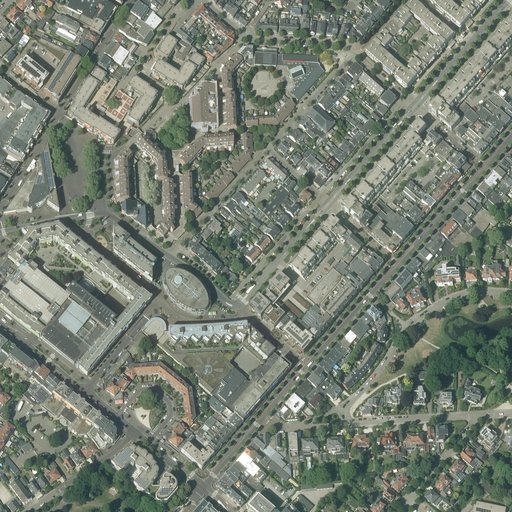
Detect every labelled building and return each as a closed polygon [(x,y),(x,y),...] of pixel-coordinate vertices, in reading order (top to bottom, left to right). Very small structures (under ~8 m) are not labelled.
[(29,10),(32,7),(30,6),(32,4),(30,3),(26,0),(22,0),(21,2),(26,7),(29,10)] [(54,3),(53,3),(50,1),(48,0),(42,0),(41,3),(51,8),(54,3)] [(81,16),(105,28),(106,28),(117,10),(96,0),(75,0),(74,3),(70,2),(67,9),(81,16)] [(139,0),(138,3),(145,7),(149,9),(148,10),(151,13),(155,16),(157,14),(159,12),(161,10),(161,9),(158,6),(153,3),(150,0),(139,0)] [(150,0),(153,3),(158,6),(161,9),(163,8),(165,6),(167,3),(168,2),(165,0),(150,0)] [(226,0),(225,1),(223,1),(218,6),(222,10),(227,4),(231,0),(226,0)] [(233,5),(236,2),(233,0),(232,0),(230,3),(223,11),(226,13),(233,5)] [(286,9),(287,7),(288,7),(277,0),(275,4),(282,9),(283,7),(286,9)] [(377,0),(375,0),(373,2),(384,13),(387,9),(377,0)] [(384,0),(377,0),(387,9),(390,6),(384,0)] [(415,18),(423,9),(412,0),(399,15),(409,23),(412,19),(409,16),(410,14),(415,18)] [(440,11),(449,2),(446,0),(431,0),(430,2),(440,11)] [(475,14),(484,4),(479,0),(470,0),(465,6),(475,14)] [(233,19),(239,11),(237,9),(243,2),(241,1),(239,3),(236,8),(229,16),(233,19)] [(26,7),(21,2),(16,7),(22,12),(26,7)] [(238,3),(236,2),(233,5),(226,13),(229,16),(236,8),(239,3),(238,3)] [(449,2),(440,11),(451,20),(459,11),(449,2)] [(241,25),(244,28),(249,22),(252,18),(251,18),(253,16),(251,15),(256,8),(250,4),(246,9),(249,12),(247,16),(248,16),(247,18),(246,19),(241,25)] [(365,4),(364,6),(369,10),(367,12),(369,14),(370,13),(372,15),(371,16),(376,21),(380,17),(367,6),(365,4)] [(369,4),(367,6),(380,17),(383,14),(377,8),(376,10),(369,4)] [(132,14),(131,16),(136,19),(136,20),(148,28),(154,32),(155,32),(162,23),(161,23),(160,22),(155,16),(151,13),(148,10),(147,11),(140,6),(139,5),(138,5),(137,6),(132,14)] [(461,29),(475,14),(465,6),(462,10),(465,13),(463,15),(459,11),(451,20),(461,29)] [(11,13),(20,21),(24,16),(21,14),(15,8),(14,9),(13,10),(13,11),(11,13)] [(193,24),(198,18),(204,11),(201,8),(181,30),(177,34),(176,35),(181,39),(186,33),(191,28),(191,27),(193,24)] [(423,9),(415,18),(425,28),(434,18),(423,9)] [(55,14),(49,11),(44,18),(50,21),(55,14)] [(200,23),(208,14),(204,11),(198,18),(200,19),(198,22),(200,23)] [(7,17),(7,18),(15,25),(18,22),(20,21),(11,13),(9,15),(8,15),(7,16),(7,17)] [(326,17),(325,21),(328,22),(330,14),(319,13),(319,15),(326,17)] [(205,23),(211,16),(208,14),(200,23),(201,25),(203,22),(205,23)] [(237,23),(242,17),(241,16),(239,14),(234,20),(237,23)] [(364,18),(373,25),(375,22),(367,14),(364,18)] [(399,35),(409,23),(399,15),(389,26),(399,35)] [(89,34),(80,29),(79,26),(59,16),(54,26),(58,29),(68,34),(69,32),(76,36),(75,36),(94,47),(99,39),(89,34)] [(101,34),(105,28),(81,16),(78,22),(90,28),(89,31),(100,36),(101,34)] [(206,29),(214,19),(211,16),(205,23),(206,25),(204,27),(206,29)] [(255,32),(263,33),(263,26),(264,23),(265,20),(266,17),(264,16),(262,18),(262,20),(261,21),(261,25),(259,25),(254,31),(255,33),(255,32)] [(122,28),(119,33),(123,36),(127,38),(141,45),(142,45),(147,47),(154,36),(153,33),(154,32),(148,28),(136,20),(135,21),(134,20),(130,17),(129,17),(127,21),(125,24),(124,25),(123,26),(122,28)] [(246,19),(247,18),(245,17),(244,18),(242,17),(237,23),(241,25),(246,19)] [(369,29),(373,25),(364,18),(361,21),(369,29)] [(436,37),(444,28),(434,18),(425,28),(436,37)] [(211,29),(217,22),(214,19),(206,29),(207,30),(210,27),(211,29)] [(331,37),(334,23),(335,20),(332,19),(330,26),(329,26),(326,36),(331,37)] [(349,31),(352,25),(353,24),(354,23),(354,22),(347,19),(347,22),(345,27),(342,26),(342,28),(339,36),(344,38),(348,31),(349,31)] [(15,42),(21,33),(19,32),(17,34),(3,21),(0,24),(0,32),(1,33),(4,35),(6,38),(8,37),(12,40),(14,43),(15,42)] [(511,41),(511,26),(506,21),(503,24),(504,25),(502,27),(501,26),(498,29),(504,34),(505,35),(509,38),(511,41)] [(40,22),(37,26),(34,29),(41,32),(45,24),(40,22)] [(212,34),(221,25),(217,22),(211,29),(213,30),(211,33),(212,34)] [(360,22),(357,25),(358,26),(360,28),(365,33),(369,30),(360,22)] [(37,26),(34,23),(33,23),(28,29),(31,31),(34,29),(37,26)] [(325,26),(325,24),(318,23),(317,24),(316,35),(323,36),(325,26)] [(356,28),(354,30),(356,32),(357,32),(362,37),(365,33),(360,28),(358,26),(354,23),(353,24),(352,25),(356,28)] [(218,34),(224,27),(221,25),(212,34),(214,35),(216,33),(218,34)] [(379,38),(389,46),(399,35),(389,26),(379,38)] [(198,33),(193,29),(191,27),(191,28),(186,33),(192,38),(193,36),(195,38),(198,33)] [(219,39),(227,30),(224,27),(218,34),(219,36),(217,38),(219,39)] [(26,37),(31,31),(27,28),(22,34),(26,37)] [(444,28),(436,37),(440,41),(439,43),(435,40),(432,44),(441,52),(454,37),(444,28)] [(76,38),(68,34),(58,29),(55,35),(73,44),(76,46),(78,46),(90,53),(94,48),(76,38)] [(506,50),(506,51),(511,44),(511,41),(509,38),(505,35),(504,34),(498,29),(496,33),(495,35),(494,34),(491,37),(497,42),(497,43),(501,46),(504,49),(506,50)] [(224,40),(230,33),(227,30),(219,39),(220,41),(223,38),(224,40)] [(347,37),(350,40),(351,39),(355,42),(358,42),(362,37),(357,32),(356,32),(354,30),(353,30),(351,33),(347,37)] [(24,47),(30,40),(24,36),(21,33),(15,42),(19,44),(24,47)] [(231,38),(233,37),(232,34),(230,33),(224,40),(227,42),(231,38)] [(121,49),(123,46),(127,41),(117,35),(113,43),(121,49)] [(181,39),(176,35),(172,41),(167,38),(157,54),(168,60),(174,49),(176,50),(174,52),(177,54),(175,57),(182,62),(191,48),(190,47),(181,39)] [(46,47),(49,40),(47,39),(48,38),(42,36),(40,40),(39,43),(46,47)] [(498,58),(499,59),(506,51),(506,50),(504,49),(501,46),(497,43),(497,42),(491,37),(488,41),(489,42),(488,43),(487,42),(485,44),(484,46),(489,50),(490,51),(494,54),(497,57),(498,58)] [(385,50),(389,46),(379,38),(366,53),(376,62),(384,53),(380,49),(382,47),(385,50)] [(46,47),(54,50),(57,43),(52,40),(51,41),(49,40),(46,47)] [(0,45),(0,57),(1,58),(11,48),(5,43),(3,42),(0,45)] [(224,53),(231,46),(227,42),(223,46),(222,45),(220,47),(221,49),(220,50),(224,53)] [(61,54),(64,47),(62,46),(63,45),(57,43),(54,50),(61,54)] [(126,52),(121,49),(113,43),(104,55),(104,56),(103,58),(112,64),(111,64),(127,75),(137,60),(131,56),(126,52)] [(126,52),(131,56),(137,48),(131,44),(127,50),(126,52)] [(422,55),(431,63),(441,52),(432,44),(422,55)] [(224,53),(220,50),(216,46),(214,48),(212,46),(211,47),(220,55),(224,53)] [(491,66),(492,67),(499,59),(498,58),(497,57),(494,54),(490,51),(489,50),(484,46),(481,49),(482,50),(481,51),(480,50),(480,51),(477,54),(482,58),(483,59),(487,62),(490,65),(491,66)] [(67,56),(68,57),(72,49),(67,47),(66,48),(64,47),(61,54),(64,55),(67,56)] [(209,49),(208,50),(210,52),(217,58),(220,55),(211,47),(209,49)] [(254,67),(255,50),(253,50),(253,49),(243,48),(237,55),(250,67),(254,67)] [(68,57),(83,64),(89,56),(78,49),(77,52),(72,50),(72,49),(68,57)] [(261,49),(255,49),(255,50),(254,67),(275,68),(276,67),(276,56),(277,50),(267,49),(267,50),(265,50),(262,50),(261,49)] [(206,51),(205,53),(214,61),(217,58),(210,52),(208,50),(207,50),(206,51)] [(15,54),(12,51),(10,54),(4,60),(9,64),(18,53),(16,52),(15,54)] [(50,54),(60,61),(63,55),(53,51),(50,54)] [(211,64),(214,61),(205,53),(202,56),(211,64)] [(384,53),(376,62),(387,71),(395,62),(384,53)] [(484,74),(485,75),(492,67),(491,66),(490,65),(487,62),(483,59),(482,58),(477,54),(474,57),(475,58),(473,59),(473,58),(470,62),(475,67),(476,67),(480,71),(483,73),(484,74)] [(197,72),(203,62),(204,61),(194,55),(187,65),(186,64),(179,75),(158,63),(157,64),(152,72),(152,73),(172,86),(173,86),(182,91),(185,86),(186,86),(196,71),(197,72)] [(318,57),(282,55),(282,56),(280,56),(280,60),(276,59),(276,57),(276,56),(276,67),(287,68),(290,75),(289,76),(289,77),(290,78),(291,79),(295,88),(289,94),(298,102),(324,73),(317,66),(318,57)] [(421,75),(431,63),(422,55),(412,66),(421,75)] [(57,105),(83,64),(68,57),(67,56),(44,93),(57,105)] [(243,63),(235,56),(233,60),(230,58),(228,60),(231,62),(228,65),(235,71),(243,63)] [(46,77),(25,60),(25,61),(22,58),(14,68),(32,83),(39,90),(49,78),(46,76),(46,77)] [(117,84),(118,81),(119,81),(121,78),(126,77),(127,75),(111,64),(112,64),(103,58),(97,67),(98,68),(96,71),(117,84)] [(397,81),(405,71),(395,62),(387,71),(397,81)] [(477,83),(478,83),(485,75),(484,74),(483,73),(480,71),(476,67),(475,67),(470,62),(467,65),(467,66),(466,67),(465,67),(464,68),(462,70),(468,75),(469,75),(472,79),(475,81),(477,83)] [(235,71),(228,65),(225,68),(223,66),(221,68),(223,70),(221,72),(222,80),(222,82),(232,82),(232,76),(235,71)] [(357,77),(358,79),(360,77),(357,75),(359,74),(360,73),(361,74),(363,71),(362,70),(356,65),(354,65),(349,70),(357,77)] [(407,90),(421,75),(412,66),(408,71),(412,74),(410,75),(405,71),(397,81),(407,90)] [(252,75),(251,74),(252,75),(253,74),(254,74),(255,73),(256,73),(257,72),(258,72),(259,72),(261,71),(262,71),(264,71),(265,71),(266,72),(267,72),(268,72),(270,73),(271,74),(272,74),(273,75),(274,76),(275,77),(276,78),(281,76),(278,69),(276,69),(278,69),(281,76),(276,78),(275,76),(274,75),(272,74),(270,73),(268,72),(266,71),(264,71),(262,71),(260,71),(259,71),(257,72),(256,72),(254,73),(253,74),(252,75)] [(354,84),(355,82),(358,79),(357,77),(349,70),(347,73),(354,80),(352,82),(354,84)] [(470,91),(478,83),(477,83),(475,81),(472,79),(469,75),(468,75),(462,70),(459,73),(460,74),(459,75),(458,75),(455,78),(460,83),(461,83),(465,87),(468,89),(470,91)] [(117,84),(96,71),(78,98),(75,104),(73,106),(81,111),(82,108),(86,103),(87,101),(100,110),(100,109),(117,84)] [(363,83),(369,77),(365,73),(359,79),(363,83)] [(350,88),(352,85),(350,83),(350,82),(344,76),(341,80),(350,88)] [(367,87),(373,80),(369,77),(363,83),(367,87)] [(462,99),(463,99),(470,91),(468,89),(465,87),(461,83),(460,83),(455,78),(452,81),(453,82),(452,84),(451,83),(448,86),(453,91),(454,92),(458,95),(461,97),(462,99)] [(509,78),(499,89),(502,92),(503,93),(511,100),(511,99),(511,80),(511,81),(511,80),(509,78)] [(153,106),(155,101),(154,101),(157,96),(148,90),(149,89),(133,79),(127,89),(142,99),(153,106)] [(18,95),(0,80),(0,99),(9,107),(9,106),(10,107),(10,108),(15,111),(16,111),(0,130),(0,148),(9,156),(20,164),(20,163),(50,117),(31,101),(29,103),(25,100),(24,101),(24,100),(20,96),(19,96),(18,96),(18,95)] [(347,91),(350,88),(341,80),(338,83),(347,91)] [(373,80),(367,87),(371,90),(377,84),(373,80)] [(232,93),(232,88),(232,82),(222,82),(222,85),(222,86),(219,87),(219,89),(222,89),(222,93),(232,93)] [(286,90),(283,93),(283,94),(287,90),(284,84),(278,87),(278,88),(278,89),(278,90),(278,92),(277,94),(276,95),(276,96),(278,98),(276,96),(277,95),(278,93),(278,92),(278,90),(279,89),(279,87),(284,85),(286,90)] [(344,95),(347,92),(344,90),(337,84),(334,87),(341,94),(342,94),(344,95)] [(375,94),(381,87),(377,84),(371,90),(375,94)] [(455,107),(456,107),(463,99),(462,99),(461,97),(458,95),(454,92),(453,91),(448,86),(445,89),(446,90),(445,92),(444,91),(441,94),(446,99),(454,106),(455,107)] [(341,98),(344,95),(342,94),(341,94),(334,87),(332,90),(339,97),(341,98)] [(381,87),(375,94),(379,97),(385,91),(381,87)] [(206,130),(205,126),(216,126),(215,101),(214,88),(201,89),(197,94),(196,94),(196,97),(193,97),(193,102),(191,103),(191,112),(192,128),(203,127),(203,130),(203,131),(205,131),(206,130)] [(511,100),(503,93),(502,92),(499,89),(487,101),(511,122),(511,120),(511,100)] [(338,102),(341,98),(339,97),(332,90),(329,93),(336,100),(338,101),(338,102)] [(129,109),(134,102),(118,92),(111,103),(116,106),(114,110),(109,107),(104,114),(119,124),(125,116),(122,114),(126,107),(129,109)] [(335,105),(336,104),(338,106),(340,104),(338,102),(338,101),(336,100),(329,93),(326,96),(333,103),(335,105)] [(388,110),(393,104),(395,102),(395,99),(387,93),(379,102),(388,110)] [(455,107),(441,94),(435,101),(433,102),(435,101),(437,102),(432,108),(431,108),(429,109),(429,110),(428,111),(429,112),(430,113),(431,114),(432,114),(433,115),(433,114),(434,113),(437,116),(445,124),(444,125),(444,124),(444,125),(451,131),(460,121),(471,109),(470,109),(469,109),(470,108),(464,104),(456,114),(453,111),(456,107),(455,107)] [(225,107),(239,107),(239,105),(236,105),(235,98),(239,98),(239,96),(225,97),(225,101),(222,101),(222,104),(225,103),(225,107)] [(332,108),(335,105),(333,103),(326,96),(323,100),(330,106),(332,108)] [(145,117),(153,106),(142,99),(135,110),(134,109),(127,120),(128,120),(134,124),(138,127),(144,116),(145,117)] [(321,102),(320,103),(327,109),(329,111),(332,108),(330,106),(323,100),(321,102)] [(286,105),(292,111),(294,109),(293,108),(295,106),(290,101),(286,105)] [(505,128),(511,122),(487,101),(482,108),(505,128)] [(320,103),(318,106),(327,114),(329,111),(327,109),(320,103)] [(342,111),(345,113),(347,110),(341,104),(339,105),(344,109),(342,111)] [(289,115),(292,111),(286,105),(282,109),(289,115)] [(87,115),(81,111),(73,106),(67,115),(68,116),(69,118),(89,131),(90,131),(96,121),(95,120),(90,117),(91,114),(93,111),(89,109),(87,111),(87,112),(88,114),(87,115)] [(382,108),(381,106),(376,111),(378,113),(383,117),(387,111),(382,107),(382,108)] [(236,116),(236,113),(236,109),(239,109),(239,107),(225,107),(225,112),(223,112),(223,115),(226,114),(226,118),(240,118),(240,116),(236,116)] [(330,119),(329,120),(315,108),(307,118),(313,123),(315,125),(314,127),(313,126),(306,134),(310,137),(308,138),(311,140),(317,146),(322,140),(324,138),(326,135),(327,133),(336,124),(330,119)] [(505,128),(482,108),(475,115),(479,118),(480,117),(481,119),(488,126),(494,131),(499,135),(505,128)] [(279,113),(285,119),(289,115),(282,109),(279,113)] [(479,118),(475,115),(470,110),(464,117),(473,125),(479,118)] [(377,122),(380,119),(379,118),(380,117),(378,115),(375,111),(370,116),(377,122)] [(282,122),(285,119),(279,113),(275,117),(283,124),(284,123),(282,122)] [(364,119),(359,115),(357,117),(362,121),(366,124),(364,125),(370,131),(375,125),(369,120),(367,122),(364,119)] [(282,125),(283,124),(275,117),(275,118),(273,118),(274,129),(275,129),(275,126),(278,126),(280,123),(282,125)] [(356,127),(358,126),(358,125),(355,123),(353,121),(348,117),(346,120),(355,128),(356,127)] [(237,127),(236,123),(236,120),(240,119),(240,118),(226,118),(226,122),(223,123),(223,125),(226,125),(226,129),(240,129),(240,127),(237,127)] [(306,134),(313,126),(311,125),(305,119),(299,126),(305,132),(304,132),(306,134)] [(488,126),(481,119),(477,123),(477,122),(474,125),(474,126),(470,130),(477,136),(478,137),(488,146),(489,146),(499,135),(494,131),(488,126)] [(120,134),(99,121),(97,120),(96,121),(90,131),(92,133),(96,135),(113,146),(120,134)] [(363,127),(360,125),(359,124),(360,123),(358,121),(355,123),(358,125),(358,126),(359,127),(367,134),(370,131),(364,125),(363,127)] [(410,129),(404,135),(410,140),(412,137),(414,135),(417,137),(425,129),(422,126),(423,125),(424,125),(423,124),(423,123),(422,122),(421,121),(420,121),(419,121),(419,122),(418,122),(417,122),(417,123),(417,124),(417,125),(412,131),(410,129),(411,127),(410,129)] [(358,126),(356,127),(358,129),(360,131),(358,132),(364,137),(367,134),(359,127),(358,126)] [(461,139),(465,135),(468,130),(464,126),(456,135),(461,139)] [(351,133),(351,134),(360,142),(363,138),(355,131),(354,131),(353,130),(352,131),(350,133),(351,133)] [(479,156),(480,156),(488,148),(477,138),(475,136),(469,130),(468,130),(465,135),(466,136),(462,140),(479,156)] [(156,135),(152,131),(146,131),(144,134),(149,138),(154,142),(156,140),(156,135)] [(300,142),(301,142),(305,137),(302,135),(300,133),(299,134),(295,131),(292,134),(300,142)] [(425,147),(427,149),(429,147),(437,137),(432,133),(427,140),(424,143),(426,145),(425,147)] [(144,154),(151,146),(154,142),(149,138),(144,134),(128,151),(129,152),(138,160),(139,158),(144,154)] [(217,138),(217,134),(214,134),(215,138),(211,138),(212,151),(213,151),(213,148),(220,148),(221,151),(222,151),(222,138),(217,138)] [(226,137),(222,138),(222,151),(224,151),(224,147),(231,147),(231,150),(233,150),(233,137),(228,137),(228,134),(225,134),(226,137)] [(300,142),(292,134),(289,137),(297,145),(298,144),(300,146),(303,144),(301,142),(300,142)] [(353,138),(351,140),(357,145),(360,142),(351,134),(350,135),(353,138)] [(207,138),(206,135),(204,135),(204,138),(201,138),(194,146),(204,155),(205,154),(202,152),(205,148),(210,148),(210,151),(212,151),(211,138),(207,138)] [(348,140),(346,141),(354,148),(357,145),(351,140),(346,135),(344,136),(348,140)] [(416,151),(419,148),(410,140),(404,135),(401,139),(402,140),(401,141),(400,140),(397,144),(411,157),(416,151)] [(442,141),(437,137),(429,147),(431,149),(430,150),(429,150),(432,151),(434,151),(436,148),(442,141)] [(281,153),(290,142),(287,139),(285,141),(278,150),(281,153)] [(294,150),(296,147),(290,142),(281,153),(284,156),(291,148),(294,150)] [(345,148),(350,153),(353,150),(351,148),(350,147),(347,145),(344,142),(341,145),(345,148)] [(434,152),(432,151),(430,152),(432,154),(435,156),(436,158),(444,165),(445,163),(446,162),(457,172),(462,176),(465,172),(461,168),(450,158),(448,157),(450,155),(449,154),(452,150),(443,142),(439,146),(436,149),(434,152)] [(37,168),(3,215),(27,211),(30,213),(31,213),(32,213),(35,209),(38,207),(42,205),(45,203),(47,200),(48,201),(47,203),(47,204),(47,205),(59,213),(47,144),(44,155),(37,164),(36,165),(36,166),(37,168)] [(404,165),(411,157),(397,144),(394,147),(395,148),(394,149),(393,148),(390,152),(404,165)] [(343,150),(341,151),(347,157),(350,153),(345,148),(341,145),(339,147),(343,150)] [(151,146),(144,154),(149,159),(151,161),(158,153),(156,151),(155,153),(151,149),(152,148),(151,146)] [(189,151),(187,154),(188,155),(197,163),(198,162),(195,160),(200,154),(203,156),(204,155),(194,146),(191,149),(189,147),(187,149),(189,151)] [(316,154),(320,149),(317,146),(312,151),(316,154)] [(343,161),(346,158),(340,152),(340,153),(335,148),(334,150),(332,147),(330,149),(343,161)] [(0,165),(1,166),(14,174),(19,167),(18,166),(20,164),(9,156),(0,148),(0,165)] [(332,155),(332,154),(334,156),(332,158),(340,165),(343,161),(330,149),(328,151),(332,155)] [(300,155),(301,154),(300,154),(302,153),(299,150),(297,152),(289,160),(292,163),(300,155)] [(465,172),(469,168),(469,166),(466,163),(467,163),(452,150),(449,154),(450,155),(448,157),(450,158),(461,168),(465,172)] [(130,202),(133,202),(131,165),(135,161),(124,151),(114,162),(114,171),(113,173),(113,178),(114,179),(115,182),(113,183),(114,189),(115,190),(115,193),(114,194),(114,200),(116,201),(116,203),(119,202),(120,202),(130,202)] [(243,154),(251,161),(252,160),(250,158),(252,156),(251,153),(254,153),(254,151),(244,152),(243,154)] [(397,173),(404,165),(390,152),(387,155),(388,156),(386,157),(385,157),(382,160),(397,173)] [(166,167),(165,168),(165,161),(160,156),(160,155),(158,153),(151,161),(156,165),(156,171),(166,170),(166,167)] [(305,156),(302,153),(300,154),(301,154),(300,155),(292,163),(295,166),(303,158),(305,156)] [(197,163),(188,155),(187,154),(184,157),(182,155),(180,157),(182,159),(179,162),(189,171),(190,170),(188,168),(193,162),(195,164),(197,163)] [(239,158),(246,164),(249,161),(250,162),(251,161),(243,154),(239,158)] [(324,168),(322,167),(314,160),(310,156),(304,162),(311,168),(314,170),(319,174),(326,181),(331,175),(324,168)] [(242,168),(246,164),(239,158),(236,162),(242,168)] [(268,169),(274,162),(270,158),(264,165),(268,169)] [(335,171),(338,167),(329,159),(326,163),(335,171)] [(390,181),(397,173),(382,160),(380,163),(380,164),(379,165),(378,165),(375,168),(390,181)] [(511,167),(504,161),(498,168),(499,169),(501,171),(501,172),(509,179),(511,181),(511,167)] [(232,166),(238,172),(242,168),(236,162),(232,166)] [(271,172),(277,166),(274,162),(268,169),(271,172)] [(331,175),(335,171),(326,163),(322,167),(324,168),(331,175)] [(14,174),(1,166),(0,165),(0,173),(11,180),(14,174)] [(429,183),(421,192),(436,205),(450,190),(461,177),(447,165),(446,165),(442,169),(443,170),(443,171),(441,169),(435,176),(442,183),(441,185),(434,179),(430,183),(429,183)] [(237,174),(238,172),(232,166),(228,170),(234,175),(236,173),(237,174)] [(277,166),(271,172),(275,175),(281,169),(277,166)] [(382,189),(390,181),(375,168),(372,171),(373,172),(372,174),(371,173),(368,176),(382,189)] [(279,179),(285,173),(281,169),(275,175),(279,179)] [(511,190),(511,181),(509,179),(501,172),(498,170),(497,169),(493,174),(510,188),(511,190)] [(166,170),(156,171),(156,182),(167,181),(167,178),(165,178),(165,173),(167,173),(166,170)] [(256,174),(262,180),(266,177),(259,171),(256,174)] [(0,173),(0,180),(7,185),(10,180),(11,180),(0,173)] [(224,177),(230,183),(234,179),(228,173),(224,177)] [(285,173),(279,179),(283,182),(289,176),(285,173)] [(259,184),(262,180),(256,174),(252,178),(259,184)] [(315,178),(323,185),(326,181),(319,174),(315,178)] [(490,177),(504,190),(506,188),(508,190),(510,188),(493,174),(490,177)] [(378,194),(382,189),(368,176),(365,180),(366,180),(365,182),(364,181),(361,184),(375,197),(378,194)] [(192,186),(192,182),(192,179),(195,179),(195,177),(181,177),(181,181),(179,181),(179,184),(181,184),(181,188),(196,188),(196,186),(192,186)] [(220,181),(227,187),(230,183),(224,177),(220,181)] [(501,193),(504,190),(490,177),(487,181),(500,193),(501,193)] [(255,188),(259,184),(252,178),(249,182),(255,188)] [(319,189),(323,185),(315,178),(312,182),(319,189)] [(290,194),(292,192),(291,191),(296,186),(292,182),(291,182),(288,179),(281,187),(290,194)] [(223,191),(227,187),(220,181),(216,185),(223,191)] [(487,181),(484,184),(493,192),(498,196),(497,196),(503,201),(503,202),(505,203),(508,200),(503,195),(501,193),(500,193),(487,181)] [(245,186),(252,192),(255,188),(249,182),(245,186)] [(172,191),(171,191),(171,187),(172,187),(172,183),(162,184),(162,195),(173,194),(172,191)] [(405,189),(431,212),(436,205),(421,192),(411,183),(405,189)] [(353,193),(368,205),(375,197),(361,184),(358,188),(359,188),(357,190),(357,189),(353,193)] [(477,192),(478,192),(485,198),(486,199),(488,201),(497,209),(503,202),(503,201),(497,196),(498,196),(493,192),(484,184),(477,192)] [(213,189),(219,195),(223,191),(216,185),(213,189)] [(241,189),(248,196),(252,192),(245,186),(245,185),(241,189)] [(276,194),(283,201),(289,194),(281,187),(276,194)] [(193,197),(193,193),(192,190),(196,189),(196,188),(181,188),(181,192),(179,192),(179,195),(181,195),(182,199),(196,199),(196,197),(193,197)] [(216,199),(219,195),(213,189),(209,193),(216,199)] [(425,218),(431,212),(405,189),(400,195),(425,218)] [(292,192),(290,194),(291,196),(294,198),(299,202),(300,201),(304,204),(305,204),(306,203),(306,202),(307,200),(308,201),(311,198),(304,192),(301,195),(302,196),(299,200),(295,197),(296,197),(294,195),(295,194),(292,192)] [(478,192),(472,199),(482,208),(488,201),(486,199),(485,198),(478,192)] [(212,204),(216,199),(209,193),(205,198),(212,204)] [(365,209),(368,205),(353,193),(348,199),(346,200),(348,199),(350,201),(345,207),(343,207),(342,207),(342,208),(341,209),(342,211),(342,212),(344,212),(345,212),(350,217),(352,215),(355,218),(353,220),(360,225),(368,216),(367,214),(368,213),(364,210),(365,209)] [(163,206),(173,205),(173,202),(172,202),(171,197),(173,197),(173,194),(162,195),(163,200),(163,206)] [(244,200),(237,194),(234,197),(245,207),(247,205),(245,203),(247,200),(245,199),(244,200)] [(283,201),(276,194),(270,201),(270,200),(260,212),(264,216),(268,219),(271,216),(273,213),(275,211),(280,205),(283,201)] [(400,211),(418,227),(425,218),(400,195),(392,204),(400,211)] [(234,197),(231,200),(238,207),(239,206),(241,207),(245,211),(247,209),(245,207),(234,197)] [(198,209),(194,205),(193,205),(193,200),(196,200),(196,199),(182,199),(182,205),(183,205),(183,210),(186,212),(184,214),(186,216),(187,214),(190,217),(192,215),(198,209)] [(481,210),(482,208),(472,199),(468,204),(474,210),(472,212),(476,215),(477,215),(481,210)] [(391,212),(379,200),(368,213),(367,214),(368,216),(376,207),(382,212),(387,217),(391,212)] [(286,205),(287,204),(283,201),(280,205),(284,208),(286,210),(286,211),(287,212),(293,218),(297,214),(286,205)] [(119,205),(119,207),(121,209),(122,214),(125,216),(130,216),(133,220),(138,224),(141,227),(143,228),(143,229),(145,231),(147,229),(149,227),(149,224),(148,214),(137,204),(133,204),(133,202),(130,202),(120,202),(120,205),(119,205)] [(238,209),(230,202),(227,205),(234,212),(235,210),(240,215),(243,212),(241,211),(240,211),(238,209)] [(286,205),(297,214),(300,210),(297,207),(297,206),(295,205),(294,205),(293,206),(291,204),(289,202),(287,204),(286,205)] [(163,216),(174,216),(174,213),(172,213),(172,208),(173,208),(173,205),(163,206),(163,214),(163,216)] [(227,205),(224,208),(234,217),(235,216),(236,215),(233,213),(234,212),(227,205)] [(473,226),(482,234),(490,224),(494,227),(499,223),(484,210),(482,208),(481,210),(483,212),(482,212),(481,211),(477,215),(476,215),(472,212),(465,206),(460,213),(459,212),(459,213),(472,224),(473,226)] [(250,212),(252,214),(255,217),(258,213),(259,212),(260,212),(255,208),(255,207),(250,212)] [(360,225),(366,230),(381,213),(382,212),(376,207),(368,216),(360,225)] [(505,216),(511,209),(509,207),(502,214),(505,216)] [(491,212),(498,219),(501,215),(502,214),(497,209),(495,208),(493,210),(491,212)] [(198,209),(192,215),(196,219),(202,213),(198,209)] [(231,219),(232,217),(230,215),(229,215),(223,210),(220,213),(222,214),(221,215),(225,219),(226,218),(227,219),(228,217),(231,219)] [(414,231),(396,215),(392,211),(391,212),(387,217),(380,225),(402,244),(414,231)] [(414,231),(418,227),(400,211),(396,215),(414,231)] [(255,217),(259,221),(264,216),(260,212),(259,212),(258,213),(255,217)] [(381,213),(366,230),(371,235),(389,251),(393,255),(396,251),(402,244),(380,225),(387,217),(382,212),(381,213)] [(470,236),(475,241),(479,244),(486,237),(482,234),(473,226),(472,224),(459,213),(452,221),(453,222),(463,230),(467,234),(470,236)] [(229,226),(226,223),(217,215),(214,220),(220,225),(221,224),(224,226),(227,229),(229,226)] [(281,216),(280,215),(277,218),(279,219),(286,225),(290,222),(287,219),(288,219),(287,218),(286,219),(283,215),(281,216)] [(167,234),(169,232),(168,231),(173,226),(173,223),(173,219),(174,219),(174,216),(163,216),(164,219),(164,223),(163,223),(159,228),(161,229),(158,233),(164,238),(166,236),(165,235),(166,233),(167,234)] [(262,224),(259,221),(255,217),(252,220),(250,223),(257,229),(262,224)] [(283,229),(286,225),(279,219),(276,223),(283,229)] [(344,247),(352,237),(350,235),(344,229),(343,231),(341,229),(335,224),(336,223),(337,223),(336,222),(336,221),(335,220),(334,219),(333,219),(332,219),(331,220),(330,221),(330,223),(325,229),(337,239),(336,240),(340,243),(342,245),(344,247)] [(213,234),(216,238),(220,234),(219,233),(222,229),(213,221),(206,228),(213,234)] [(183,222),(173,223),(173,226),(168,231),(169,232),(167,234),(166,233),(165,235),(166,236),(164,238),(158,233),(155,236),(165,244),(170,243),(172,241),(173,240),(177,240),(187,230),(185,228),(184,227),(185,226),(183,227),(183,222)] [(453,246),(459,252),(460,251),(464,254),(475,241),(470,236),(467,234),(463,230),(453,222),(452,224),(450,222),(440,234),(447,240),(453,246)] [(238,223),(237,224),(233,228),(240,234),(242,231),(244,229),(238,223)] [(276,237),(280,233),(272,225),(268,229),(276,237)] [(337,239),(325,229),(323,227),(324,225),(323,227),(318,233),(332,245),(336,240),(337,239)] [(25,265),(27,268),(28,267),(29,266),(30,266),(31,267),(43,277),(42,278),(65,297),(72,288),(78,292),(92,303),(100,293),(105,296),(112,288),(112,287),(133,303),(131,305),(116,323),(77,368),(78,369),(79,370),(87,378),(130,326),(150,302),(151,302),(152,301),(151,301),(151,300),(150,300),(141,293),(104,263),(61,228),(61,227),(60,226),(59,226),(21,234),(23,236),(26,238),(13,254),(8,260),(20,270),(25,265)] [(209,238),(213,234),(206,228),(204,230),(204,231),(203,233),(209,238)] [(263,232),(265,233),(267,235),(273,241),(276,237),(268,229),(266,228),(263,232)] [(494,228),(489,235),(495,239),(499,232),(494,228)] [(127,239),(125,238),(126,237),(116,229),(116,230),(113,231),(113,251),(151,282),(152,282),(151,272),(150,271),(157,262),(130,240),(129,241),(127,239)] [(234,241),(235,240),(238,236),(239,234),(236,231),(234,233),(230,237),(234,241)] [(206,242),(209,238),(203,233),(202,234),(201,234),(199,236),(203,240),(204,240),(206,242)] [(324,254),(332,245),(318,233),(314,237),(315,237),(314,239),(313,238),(310,242),(324,254)] [(266,248),(270,243),(262,235),(259,238),(261,240),(259,242),(266,248)] [(435,261),(437,263),(441,261),(444,258),(446,259),(455,257),(459,252),(453,246),(447,240),(445,242),(439,236),(433,242),(430,246),(425,251),(433,258),(433,259),(435,260),(435,261)] [(198,246),(201,242),(200,241),(201,240),(198,237),(189,247),(189,251),(191,253),(198,246)] [(357,242),(352,237),(344,247),(334,259),(339,263),(341,261),(347,254),(349,251),(357,242)] [(226,250),(227,248),(219,240),(217,242),(226,250)] [(262,252),(266,248),(259,242),(258,244),(256,242),(254,245),(255,246),(262,252)] [(317,262),(324,254),(310,242),(307,245),(308,246),(307,247),(306,246),(303,250),(317,262)] [(364,247),(357,242),(349,251),(347,254),(341,261),(342,262),(344,262),(345,261),(348,264),(349,264),(364,247)] [(204,248),(202,246),(201,247),(200,248),(198,246),(191,253),(194,255),(196,256),(202,250),(204,248)] [(256,259),(260,254),(254,249),(252,247),(248,251),(250,253),(249,253),(256,259)] [(244,257),(245,257),(246,257),(245,258),(252,263),(256,259),(249,253),(250,253),(248,251),(246,250),(244,248),(240,253),(244,257)] [(371,259),(381,268),(384,265),(384,264),(366,248),(362,252),(368,257),(371,259)] [(206,254),(202,250),(196,256),(198,257),(197,258),(200,260),(206,254)] [(310,270),(317,262),(303,250),(300,253),(301,254),(300,255),(299,254),(296,258),(310,270)] [(221,257),(224,259),(229,254),(225,251),(220,256),(221,257)] [(367,266),(376,274),(381,268),(371,259),(368,257),(362,252),(357,257),(357,258),(360,260),(367,266)] [(410,278),(418,285),(421,287),(422,290),(426,286),(426,284),(419,278),(427,285),(426,280),(425,276),(437,263),(435,261),(433,260),(424,252),(414,262),(409,269),(404,273),(410,278)] [(205,264),(211,256),(210,255),(208,256),(206,254),(200,260),(202,263),(203,262),(205,264)] [(208,268),(214,261),(212,259),(213,258),(211,256),(205,264),(206,265),(206,266),(208,268)] [(243,267),(246,270),(250,266),(248,264),(247,263),(243,261),(239,257),(236,260),(237,262),(238,262),(237,263),(240,265),(240,264),(243,267)] [(303,279),(310,270),(296,258),(293,261),(294,262),(292,263),(292,262),(288,266),(303,279)] [(352,275),(365,286),(366,285),(375,274),(376,274),(367,266),(360,260),(357,258),(349,268),(348,269),(347,270),(352,275)] [(211,270),(213,271),(219,265),(217,264),(219,262),(216,259),(214,261),(208,268),(211,270)] [(219,265),(213,271),(213,272),(217,276),(220,272),(223,268),(228,263),(224,259),(222,261),(219,265)] [(240,265),(237,263),(238,262),(237,262),(236,260),(232,264),(237,268),(240,271),(239,272),(240,273),(241,272),(243,274),(246,270),(243,267),(240,264),(240,265)] [(19,271),(17,269),(7,261),(3,265),(10,270),(16,275),(19,271)] [(348,269),(349,268),(344,264),(342,264),(341,266),(336,266),(333,270),(359,292),(365,286),(352,275),(347,270),(348,269)] [(493,267),(493,281),(502,281),(503,280),(503,278),(506,278),(505,272),(503,272),(503,268),(501,268),(501,266),(498,266),(498,264),(493,264),(493,267)] [(13,280),(16,275),(10,270),(3,265),(0,269),(6,274),(6,275),(7,275),(10,278),(13,280)] [(19,308),(24,312),(32,318),(30,321),(37,326),(37,325),(45,332),(70,300),(65,297),(42,278),(43,277),(31,267),(30,266),(29,266),(28,267),(27,268),(25,265),(20,270),(19,271),(16,275),(13,280),(9,285),(2,293),(19,308)] [(228,270),(225,267),(224,268),(223,268),(220,272),(225,276),(234,284),(237,280),(235,278),(236,278),(235,277),(234,277),(227,271),(228,270)] [(447,272),(447,269),(446,268),(445,267),(444,267),(443,268),(443,269),(443,272),(438,273),(436,273),(436,274),(435,276),(436,283),(439,283),(439,287),(445,287),(445,285),(447,285),(448,287),(453,286),(453,282),(461,281),(460,274),(460,273),(459,272),(457,271),(447,272)] [(489,283),(493,282),(493,281),(493,267),(488,267),(488,270),(485,270),(485,274),(483,274),(483,281),(488,281),(489,283)] [(359,292),(333,270),(332,269),(306,299),(315,307),(333,322),(346,307),(359,292)] [(473,282),(477,281),(476,271),(466,273),(467,282),(471,282),(473,282)] [(191,281),(191,280),(186,277),(186,276),(182,275),(177,273),(172,273),(171,273),(169,274),(167,275),(166,276),(165,278),(164,280),(164,282),(164,283),(164,284),(164,286),(165,286),(165,288),(166,290),(166,292),(167,293),(168,294),(169,296),(170,297),(171,299),(172,300),(173,301),(174,303),(176,304),(178,306),(180,307),(181,308),(184,310),(186,311),(187,312),(189,312),(191,313),(192,313),(194,314),(196,314),(197,314),(199,314),(201,314),(202,314),(203,314),(204,313),(205,313),(206,312),(206,311),(207,311),(207,310),(207,309),(208,308),(208,307),(208,306),(208,304),(208,303),(207,299),(205,295),(204,293),(202,290),(200,287),(197,284),(194,282),(192,280),(191,281)] [(403,276),(394,285),(404,294),(418,285),(410,278),(404,273),(403,276)] [(280,323),(289,313),(279,304),(294,287),(280,275),(249,310),(261,321),(262,320),(267,324),(268,324),(275,329),(280,323)] [(225,276),(222,280),(227,285),(227,286),(228,287),(228,286),(230,288),(234,284),(225,276)] [(9,285),(6,282),(4,281),(0,285),(0,308),(39,339),(40,338),(45,332),(37,325),(37,326),(30,321),(32,318),(24,312),(19,308),(2,293),(9,285)] [(396,306),(402,300),(405,296),(405,295),(404,294),(394,285),(385,296),(385,297),(396,307),(396,306)] [(114,322),(92,303),(78,292),(72,288),(65,297),(70,300),(45,332),(40,338),(40,339),(41,338),(43,340),(47,343),(47,344),(55,349),(54,350),(55,350),(62,356),(63,357),(63,356),(70,362),(70,363),(71,362),(75,366),(77,367),(76,368),(77,368),(116,323),(114,322)] [(414,294),(420,307),(424,305),(423,303),(426,302),(421,291),(414,294)] [(292,298),(306,311),(309,307),(295,294),(292,298)] [(414,294),(406,298),(408,303),(410,302),(412,308),(415,307),(416,309),(420,307),(414,294)] [(399,309),(400,309),(401,308),(404,311),(408,306),(405,303),(402,300),(396,306),(396,307),(396,308),(398,310),(399,309)] [(299,319),(302,315),(286,301),(283,305),(299,319)] [(333,322),(315,307),(312,310),(329,326),(333,322)] [(380,329),(381,328),(376,323),(382,316),(377,312),(374,309),(373,309),(366,316),(380,329)] [(326,330),(329,326),(312,310),(308,314),(326,330)] [(283,326),(279,331),(283,334),(291,325),(293,328),(296,325),(296,324),(299,320),(299,321),(289,313),(280,323),(283,326)] [(319,337),(326,330),(308,314),(302,321),(302,322),(319,337)] [(378,331),(380,330),(380,329),(366,316),(360,323),(344,342),(352,349),(355,352),(358,354),(361,350),(360,349),(362,346),(361,345),(362,344),(363,345),(366,342),(367,342),(377,330),(378,331)] [(376,323),(381,328),(386,323),(384,317),(382,316),(376,323)] [(300,321),(299,320),(296,324),(296,325),(307,334),(315,342),(319,337),(302,322),(302,323),(300,321)] [(164,333),(163,329),(163,327),(163,326),(162,324),(161,323),(159,322),(157,322),(155,322),(152,323),(151,324),(147,328),(143,334),(200,384),(198,385),(210,395),(215,390),(218,393),(223,388),(219,386),(220,384),(233,370),(227,364),(242,348),(259,363),(262,366),(275,352),(271,349),(252,332),(251,333),(250,332),(250,330),(249,330),(248,329),(246,329),(246,325),(227,327),(207,329),(194,329),(188,329),(168,330),(169,333),(164,333)] [(291,325),(283,334),(288,339),(305,354),(315,342),(307,334),(296,325),(293,328),(291,325)] [(386,332),(387,330),(382,329),(382,332),(381,332),(381,334),(380,334),(378,335),(377,337),(374,339),(374,342),(380,343),(380,344),(384,344),(385,343),(386,338),(387,332),(386,332)] [(135,358),(144,346),(149,341),(142,335),(142,334),(127,352),(128,352),(135,358)] [(6,348),(8,344),(0,337),(0,352),(5,347),(6,348)] [(358,354),(355,352),(352,349),(344,342),(339,347),(353,359),(358,354)] [(0,368),(2,366),(16,350),(8,344),(6,348),(5,347),(0,352),(0,368)] [(370,356),(376,359),(382,349),(379,348),(376,346),(373,351),(372,351),(370,354),(371,355),(370,356)] [(335,351),(349,363),(353,359),(339,347),(335,351)] [(36,366),(33,363),(16,350),(2,366),(25,385),(35,374),(36,373),(39,369),(36,367),(36,366)] [(332,355),(345,368),(349,363),(335,351),(332,355)] [(111,377),(114,379),(114,378),(117,374),(116,373),(126,361),(127,359),(130,357),(129,355),(127,353),(104,380),(105,385),(111,377)] [(376,359),(370,356),(367,353),(365,356),(362,361),(363,361),(362,362),(364,363),(365,364),(370,368),(376,359)] [(280,360),(276,357),(276,356),(274,354),(262,368),(260,366),(257,369),(249,378),(251,380),(248,383),(246,381),(245,380),(243,378),(240,376),(237,373),(224,388),(219,394),(217,396),(214,399),(242,424),(245,421),(245,420),(248,418),(251,414),(251,415),(251,414),(252,412),(259,405),(260,405),(260,404),(265,398),(265,399),(265,398),(264,397),(267,395),(268,395),(273,389),(274,389),(273,388),(276,385),(276,386),(277,385),(282,379),(283,379),(282,379),(288,373),(287,372),(290,369),(291,370),(291,369),(290,368),(290,369),(286,365),(283,362),(282,362),(281,361),(281,360),(280,360)] [(341,372),(345,368),(332,355),(328,359),(336,367),(341,372)] [(337,376),(341,372),(328,359),(324,364),(337,376)] [(362,368),(358,372),(363,376),(370,368),(365,364),(364,363),(362,362),(360,364),(360,367),(362,368)] [(135,376),(131,367),(130,363),(129,363),(127,364),(127,365),(125,368),(129,370),(125,374),(132,380),(135,376)] [(330,378),(333,381),(337,376),(324,364),(320,369),(328,376),(330,378)] [(152,375),(157,375),(160,365),(151,366),(152,375)] [(161,378),(167,371),(160,365),(157,375),(161,378)] [(135,376),(141,375),(140,366),(131,367),(135,376)] [(24,386),(29,390),(46,371),(42,368),(41,368),(41,367),(39,369),(36,373),(35,374),(25,385),(24,386)] [(318,391),(320,389),(330,378),(328,376),(320,369),(308,382),(312,386),(317,390),(318,391)] [(355,384),(363,376),(358,372),(357,371),(355,369),(352,371),(356,375),(351,380),(350,379),(351,380),(355,384)] [(224,388),(237,373),(233,370),(220,384),(224,388)] [(29,390),(33,395),(42,385),(44,383),(50,377),(49,376),(50,375),(46,371),(29,390)] [(166,381),(171,374),(167,371),(161,378),(166,381)] [(170,385),(176,378),(171,374),(166,381),(170,385)] [(23,396),(34,406),(40,405),(41,406),(42,406),(44,404),(50,397),(51,396),(53,394),(60,385),(59,384),(51,377),(50,377),(44,383),(42,385),(33,395),(34,395),(32,397),(27,392),(23,396)] [(116,387),(115,387),(111,384),(110,383),(114,379),(111,377),(105,385),(105,391),(107,393),(109,395),(116,387)] [(114,378),(114,379),(110,383),(111,384),(115,387),(116,387),(122,392),(125,388),(117,381),(114,378)] [(117,381),(125,388),(129,384),(122,378),(119,382),(117,381)] [(174,388),(180,381),(176,378),(170,385),(174,388)] [(347,391),(348,392),(355,384),(351,380),(350,379),(347,381),(348,382),(343,387),(347,391)] [(480,393),(469,389),(471,382),(467,380),(464,389),(469,391),(469,392),(467,392),(466,393),(467,394),(465,398),(464,397),(463,401),(466,401),(465,402),(476,405),(477,402),(479,402),(481,398),(479,397),(480,393)] [(178,392),(184,385),(180,381),(174,388),(178,392)] [(303,405),(310,398),(317,390),(312,386),(308,382),(295,397),(299,401),(303,405)] [(328,388),(338,397),(339,396),(342,393),(335,387),(335,386),(332,383),(330,386),(328,388)] [(100,420),(100,419),(101,418),(100,417),(101,417),(101,416),(99,414),(98,416),(84,404),(85,403),(84,402),(82,402),(82,403),(80,401),(80,400),(80,399),(78,398),(78,399),(73,395),(73,394),(73,393),(71,391),(69,392),(64,388),(65,387),(63,386),(62,386),(60,385),(53,394),(51,396),(50,397),(44,404),(42,406),(54,416),(55,416),(62,407),(65,409),(60,416),(71,425),(76,419),(79,421),(72,430),(72,431),(77,435),(81,438),(87,434),(97,424),(97,423),(99,421),(100,420)] [(183,395),(191,390),(184,385),(178,392),(183,395)] [(121,394),(122,392),(116,387),(109,395),(110,395),(109,395),(110,395),(114,399),(115,399),(121,399),(121,397),(121,394)] [(336,399),(338,397),(328,388),(326,391),(327,392),(325,394),(333,402),(336,398),(336,399)] [(183,400),(192,399),(191,390),(183,395),(183,400)] [(219,394),(218,393),(215,390),(210,395),(213,397),(212,398),(214,399),(217,396),(219,394)] [(323,396),(318,391),(317,390),(310,398),(320,406),(321,405),(321,404),(323,402),(325,402),(327,400),(323,396)] [(384,404),(387,404),(392,404),(392,405),(397,405),(397,403),(397,401),(397,398),(397,391),(396,391),(396,390),(393,390),(392,391),(392,393),(387,393),(387,398),(384,398),(384,404)] [(424,393),(424,390),(417,390),(417,394),(414,394),(414,397),(413,397),(414,407),(426,406),(426,403),(427,403),(427,396),(425,396),(425,393),(424,393)] [(434,396),(441,396),(441,397),(441,405),(443,405),(447,405),(448,406),(451,406),(453,405),(453,403),(452,396),(453,396),(453,392),(434,392),(434,396)] [(6,395),(0,400),(0,403),(3,407),(10,399),(6,395)] [(314,414),(306,407),(303,405),(299,401),(295,397),(285,407),(297,417),(301,412),(308,419),(314,417),(314,416),(313,416),(313,415),(314,414)] [(197,434),(196,436),(198,438),(196,440),(214,456),(228,440),(242,424),(214,399),(212,398),(206,404),(216,413),(198,433),(197,434)] [(318,408),(320,406),(310,398),(303,405),(306,407),(308,406),(309,407),(308,407),(308,408),(311,410),(311,411),(312,410),(313,409),(315,411),(318,408)] [(373,408),(377,408),(378,404),(378,402),(379,400),(380,398),(376,398),(375,399),(375,400),(371,401),(371,402),(369,402),(368,403),(368,408),(373,408)] [(285,407),(276,417),(279,420),(281,418),(285,422),(298,421),(299,420),(297,417),(285,407)] [(363,413),(362,413),(362,417),(371,416),(371,415),(373,415),(373,412),(373,408),(368,408),(363,408),(362,409),(362,412),(363,412),(363,413)] [(186,417),(195,419),(194,410),(185,411),(186,417)] [(189,427),(195,419),(186,417),(182,421),(189,427)] [(92,441),(99,451),(110,443),(112,445),(117,439),(118,437),(118,436),(118,434),(118,433),(117,431),(116,430),(103,419),(102,419),(101,419),(100,419),(100,420),(99,421),(97,423),(97,424),(87,434),(87,435),(90,439),(92,441)] [(3,430),(12,436),(15,431),(7,425),(3,430)] [(191,441),(193,438),(194,437),(192,435),(186,431),(179,425),(176,429),(188,439),(191,441)] [(445,441),(445,438),(448,438),(448,435),(451,435),(451,431),(448,431),(448,429),(447,429),(446,428),(444,428),(443,429),(439,429),(438,429),(437,430),(436,430),(436,439),(435,439),(435,446),(436,447),(436,449),(439,449),(439,443),(443,443),(445,441)] [(184,443),(188,439),(176,429),(172,433),(174,435),(179,438),(179,439),(184,443)] [(0,435),(8,441),(12,436),(3,430),(0,434),(0,435)] [(486,441),(491,434),(486,430),(480,436),(478,439),(481,442),(484,439),(486,441)] [(172,446),(179,438),(174,435),(172,433),(172,434),(171,435),(170,435),(169,435),(166,435),(167,442),(172,446)] [(493,433),(491,434),(486,441),(484,443),(490,449),(494,445),(493,443),(494,442),(497,438),(496,437),(497,437),(493,433)] [(0,443),(5,447),(8,441),(0,435),(0,443)] [(290,464),(290,455),(286,455),(285,435),(277,435),(277,437),(277,438),(262,439),(262,438),(260,439),(254,445),(269,459),(272,461),(291,479),(291,472),(290,465),(290,464)] [(295,436),(295,435),(291,436),(288,436),(290,455),(290,464),(290,465),(299,464),(299,462),(298,452),(297,436),(295,436)] [(414,435),(412,435),(412,436),(407,437),(408,440),(406,440),(407,451),(412,451),(412,449),(416,449),(416,436),(415,436),(414,435)] [(416,436),(416,449),(424,448),(423,436),(419,436),(419,435),(417,435),(416,436)] [(396,448),(395,436),(389,436),(389,438),(388,437),(387,436),(386,436),(386,437),(385,438),(382,437),(380,438),(379,438),(379,439),(376,440),(377,444),(380,444),(380,445),(382,445),(382,449),(382,452),(389,451),(389,448),(396,448)] [(191,441),(188,439),(184,443),(179,439),(179,438),(172,446),(181,452),(191,441)] [(193,438),(194,438),(193,438),(191,441),(181,452),(187,459),(201,471),(214,456),(196,440),(194,438),(193,438)] [(361,452),(360,438),(358,438),(356,438),(356,440),(353,441),(353,442),(352,442),(353,449),(356,449),(356,452),(361,452)] [(360,438),(361,452),(366,451),(366,449),(369,448),(369,441),(368,441),(368,440),(365,440),(365,438),(364,438),(363,438),(361,438),(360,438)] [(327,447),(328,446),(328,452),(331,451),(332,453),(336,453),(335,440),(334,439),(333,439),(332,439),(331,440),(327,440),(328,444),(327,444),(327,447)] [(339,440),(338,439),(336,439),(336,440),(335,440),(336,453),(336,455),(343,455),(343,461),(349,461),(348,455),(346,455),(346,447),(343,447),(343,440),(339,440)] [(314,441),(313,440),(311,440),(311,441),(310,441),(311,454),(315,454),(315,452),(318,452),(318,441),(314,441)] [(298,452),(299,462),(304,462),(304,456),(310,456),(310,454),(311,454),(310,441),(309,441),(307,441),(303,442),(303,445),(302,446),(302,448),(303,448),(303,452),(298,452)] [(477,451),(480,447),(474,442),(471,445),(477,451)] [(86,448),(92,456),(97,452),(96,450),(94,447),(93,447),(91,444),(86,448)] [(254,445),(250,450),(262,461),(265,464),(267,466),(271,463),(272,461),(269,459),(254,445)] [(490,451),(493,454),(499,447),(497,445),(493,449),(490,451)] [(86,460),(92,456),(86,448),(81,452),(83,454),(82,454),(85,458),(86,460)] [(475,462),(477,464),(480,467),(482,465),(479,462),(479,463),(476,461),(477,460),(474,458),(476,456),(469,449),(468,449),(467,449),(467,450),(467,451),(465,453),(475,462)] [(250,450),(245,455),(253,463),(257,466),(259,464),(263,467),(263,466),(266,468),(268,466),(267,466),(265,464),(262,461),(250,450)] [(78,453),(77,451),(73,453),(74,455),(70,458),(72,461),(73,460),(76,464),(75,465),(76,466),(78,467),(79,466),(79,464),(83,462),(83,460),(78,453)] [(150,488),(151,488),(151,487),(153,486),(151,485),(155,481),(154,479),(155,478),(153,475),(154,474),(155,473),(155,467),(138,451),(132,452),(131,453),(129,454),(127,452),(125,454),(124,452),(120,457),(119,455),(111,464),(121,474),(129,465),(131,467),(132,467),(133,467),(133,466),(133,465),(134,465),(135,463),(142,470),(141,471),(141,472),(140,472),(139,473),(139,474),(141,476),(133,485),(144,495),(145,495),(147,493),(150,488)] [(462,457),(461,457),(463,459),(463,460),(473,469),(477,464),(475,462),(465,453),(463,455),(462,455),(462,456),(462,457)] [(237,464),(237,465),(251,477),(253,479),(258,483),(260,485),(267,478),(252,464),(253,463),(245,455),(237,464)] [(69,472),(72,471),(71,470),(74,468),(68,459),(64,461),(66,463),(63,465),(68,472),(69,472)] [(453,467),(460,473),(461,471),(463,472),(467,468),(464,466),(463,467),(457,462),(456,462),(454,464),(455,465),(453,467)] [(234,503),(241,509),(251,497),(253,499),(255,497),(259,493),(263,488),(260,485),(258,483),(253,479),(251,477),(237,465),(217,486),(217,488),(230,500),(231,499),(235,503),(234,503)] [(460,473),(453,467),(452,468),(451,468),(449,470),(449,472),(453,475),(451,476),(457,482),(459,480),(460,481),(463,478),(464,479),(465,478),(463,475),(463,476),(460,473)] [(50,474),(55,482),(60,478),(55,471),(53,472),(52,470),(49,472),(49,473),(50,474)] [(41,477),(42,479),(47,486),(50,484),(50,485),(55,482),(50,474),(49,473),(49,472),(48,472),(41,477)] [(395,480),(404,488),(404,487),(405,487),(406,486),(406,485),(409,481),(403,475),(400,479),(398,477),(395,480)] [(19,481),(24,488),(27,486),(28,487),(29,489),(32,493),(34,496),(40,491),(33,481),(29,484),(30,486),(23,477),(19,481)] [(449,489),(450,487),(448,486),(451,483),(444,477),(443,477),(441,479),(441,480),(442,481),(441,482),(449,489)] [(158,504),(166,504),(169,501),(172,497),(173,497),(176,493),(176,492),(176,491),(178,490),(177,488),(177,487),(176,486),(176,485),(172,481),(171,481),(169,478),(168,478),(165,478),(163,480),(163,484),(160,485),(159,486),(157,486),(157,488),(157,489),(156,489),(156,490),(153,494),(153,500),(154,500),(154,501),(158,504)] [(20,501),(19,502),(20,504),(21,503),(24,506),(32,500),(17,481),(15,482),(14,479),(10,482),(11,485),(9,486),(20,501)] [(47,486),(42,479),(40,481),(38,479),(36,480),(37,482),(37,483),(42,490),(48,486),(47,486)] [(382,486),(383,484),(378,479),(376,481),(375,482),(380,487),(382,486)] [(403,488),(404,488),(395,480),(393,482),(395,484),(395,485),(394,487),(394,488),(395,488),(394,490),(398,494),(402,490),(403,489),(403,488)] [(476,486),(477,487),(479,488),(480,489),(481,488),(481,489),(486,493),(487,494),(488,495),(489,496),(493,493),(484,484),(485,484),(481,480),(476,486)] [(449,489),(441,482),(439,484),(439,483),(438,483),(436,485),(436,487),(442,492),(445,494),(449,490),(449,489)] [(148,495),(153,500),(153,494),(156,490),(156,489),(157,489),(157,488),(152,488),(151,487),(151,488),(150,488),(147,493),(148,493),(148,494),(148,495)] [(393,500),(395,497),(388,491),(383,497),(381,499),(382,499),(383,500),(385,498),(390,503),(391,502),(392,502),(393,501),(393,500)] [(435,506),(437,503),(437,502),(436,501),(438,498),(431,492),(428,495),(427,495),(426,497),(426,498),(425,499),(432,505),(433,505),(434,506),(435,506)] [(383,511),(384,511),(384,509),(386,507),(380,501),(382,499),(381,499),(375,493),(373,496),(377,500),(373,504),(375,506),(381,511),(382,511),(383,511)] [(444,503),(448,507),(450,504),(447,501),(444,499),(441,496),(439,498),(444,503)] [(20,504),(19,502),(18,503),(15,498),(6,505),(11,511),(15,511),(19,509),(20,509),(19,509),(18,507),(21,506),(19,504),(20,504)] [(253,502),(246,510),(248,511),(274,511),(259,498),(255,503),(253,502)] [(296,511),(286,503),(285,503),(277,511),(296,511)] [(505,511),(506,509),(476,503),(476,507),(474,506),(472,511),(471,511),(505,511)]
